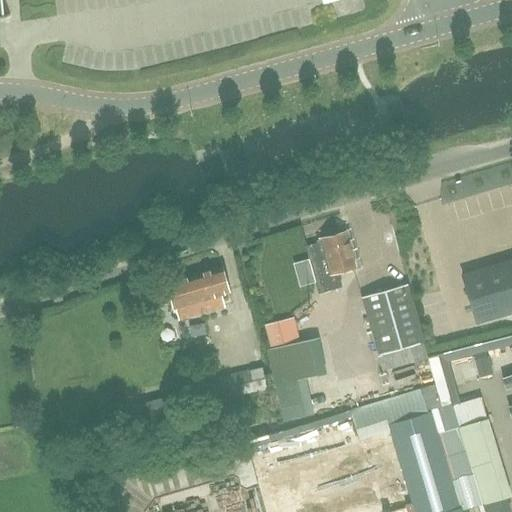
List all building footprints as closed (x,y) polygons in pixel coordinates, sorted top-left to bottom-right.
[(338,273),(356,268),(345,231),(321,238),(336,288),(342,286),(338,273)] [(336,288),(321,238),(322,242),(306,247),(310,259),(302,261),(305,273),(313,271),(320,293),(336,288)] [(476,323),(511,311),(511,259),(462,275),(476,323)] [(166,282),(173,308),(176,307),(179,318),(213,309),(211,303),(220,301),(218,295),(230,292),(223,266),(166,282)] [(361,298),(377,355),(424,341),(408,285),(361,298)] [(302,316),(277,320),(280,335),(304,330),(302,316)] [(266,389),(262,367),(202,381),(206,402),(266,389)] [(314,375),(303,377),(310,412),(321,410),(314,375)] [(144,419),(155,416),(156,418),(157,421),(186,413),(186,411),(181,394),(152,402),(141,405),(144,419)] [(414,511),(460,511),(430,411),(388,424),(414,511)] [(391,434),(269,471),(280,511),(284,511),(300,507),(301,511),(368,511),(411,499),(391,434)] [(245,463),(248,488),(265,486),(261,460),(245,463)]
